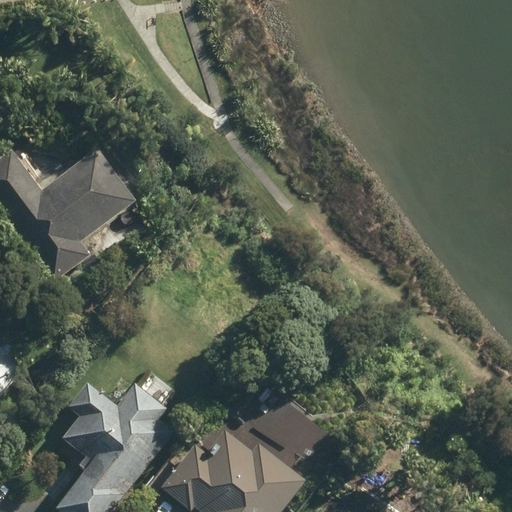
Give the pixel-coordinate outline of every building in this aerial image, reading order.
[(133,206),(94,154),(39,195),(10,156),(0,163),(0,219),(51,288),(88,260),(79,247),(133,206)] [(77,272),(62,286),(72,297),(87,283),(77,272)] [(0,397),(21,371),(13,364),(13,359),(12,355),(9,352),(5,350),(1,349),(0,349),(0,397)] [(66,413),(78,422),(60,444),(91,469),(56,511),(113,511),(172,437),(156,424),(164,414),(132,389),(115,411),(86,388),(66,413)] [(282,511),(304,485),(256,448),(250,455),(223,434),(204,458),(192,449),(159,492),(173,504),(184,511),(282,511)]
